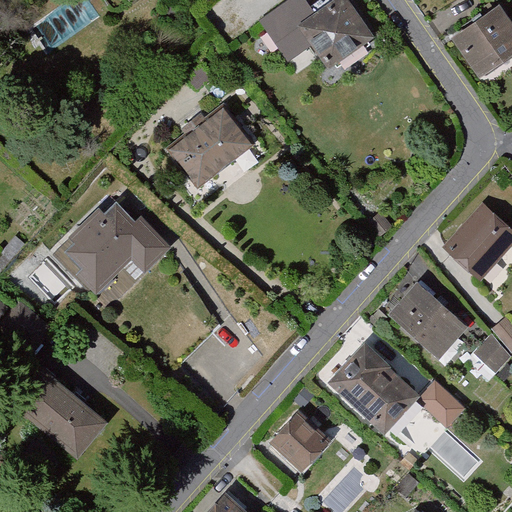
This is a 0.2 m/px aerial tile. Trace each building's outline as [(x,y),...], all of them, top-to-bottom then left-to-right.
[(310,0),(294,0),(263,22),(292,63),(315,47),(334,74),(383,39),(355,0),(343,0),(321,16),(310,0)] [(511,28),(498,8),(452,38),(479,79),(511,57),(511,28)] [(260,148),(229,108),(174,150),(205,191),(260,148)] [(511,225),(482,199),(441,246),(481,280),(511,244),(511,225)] [(119,204),(67,256),(105,293),(138,260),(152,273),(174,250),(144,222),(141,225),(119,204)] [(381,211),(369,221),(380,235),(393,225),(381,211)] [(469,324),(416,279),(388,312),(442,357),(469,324)] [(55,332),(22,302),(0,326),(0,333),(30,360),(55,332)] [(493,326),(511,348),(511,325),(504,316),(493,326)] [(511,356),(492,333),(474,352),(496,371),(511,356)] [(420,393),(362,339),(326,378),(385,432),(420,393)] [(104,421),(44,372),(18,404),(78,453),(104,421)] [(417,397),(447,426),(466,407),(436,378),(417,397)] [(331,439),(295,407),(268,438),(304,470),(331,439)] [(247,511),(224,491),(205,511),(247,511)]
